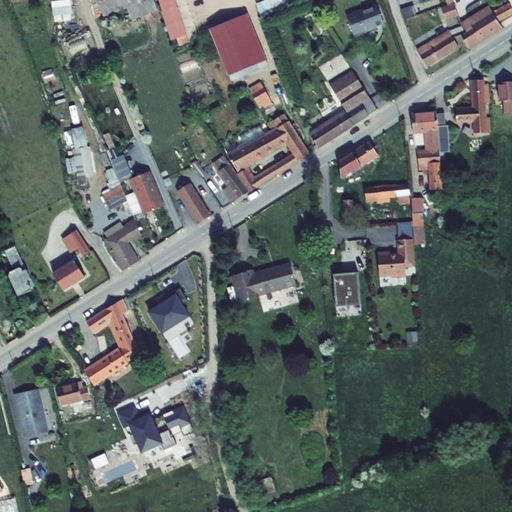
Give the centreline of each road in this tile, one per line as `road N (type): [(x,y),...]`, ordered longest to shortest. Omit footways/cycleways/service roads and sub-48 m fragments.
road 1 (tertiary): [(0,363),(511,36)]
road 2 (track): [(200,235),(209,259),(215,445),(240,511)]
road 3 (unknown): [(131,279),(98,213),(86,141)]
